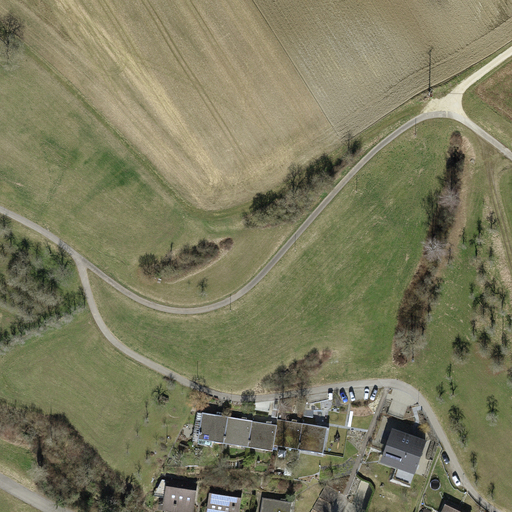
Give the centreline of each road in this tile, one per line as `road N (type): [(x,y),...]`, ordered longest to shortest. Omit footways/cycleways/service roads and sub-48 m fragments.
road 1 (track): [(497,511),(468,489),(428,406),(406,385),(242,398),(199,388),(124,352),(104,331),(78,258)]
road 2 (track): [(446,103),(365,157),(260,274),(222,304),(179,312),(137,298),(55,237),(0,209)]
road 3 (track): [(511,260),(479,132)]
